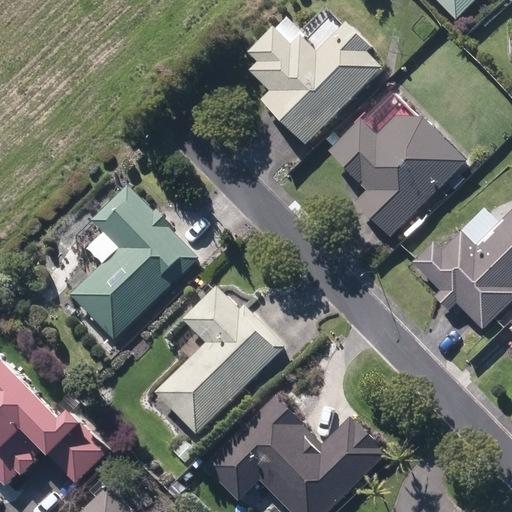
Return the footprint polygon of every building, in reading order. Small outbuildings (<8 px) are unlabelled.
[(435,0),(460,24),(483,0),(435,0)] [(278,34),(275,30),(249,56),(259,65),(251,73),(271,94),(264,102),(308,147),(383,72),(368,56),(373,52),(347,26),(344,29),(318,55),(302,38),(292,47),(278,34)] [(359,206),(391,241),(468,167),(426,123),(396,122),(378,140),(364,125),(330,156),(369,196),(359,206)] [(75,300),(117,343),(200,261),(170,230),(171,230),(157,215),(154,218),(128,191),(78,240),(106,269),(75,300)] [(459,306),(484,333),(511,306),(511,215),(476,250),(463,235),(443,255),(435,247),(414,266),(442,295),(436,301),(449,316),(459,306)] [(158,396),(199,438),(287,351),(246,309),(240,314),(218,291),(184,324),(207,347),(158,396)] [(11,316),(19,325),(29,316),(21,307),(11,316)] [(0,480),(6,487),(44,449),(77,483),(107,453),(80,426),(71,434),(0,362),(0,480)] [(261,484),(288,511),(332,511),(388,457),(352,421),(324,448),(276,400),(205,471),(239,505),(261,484)] [(174,455),(186,465),(196,454),(185,444),(174,455)] [(170,495),(177,503),(187,493),(179,485),(170,495)] [(128,511),(110,492),(88,511),(128,511)]
